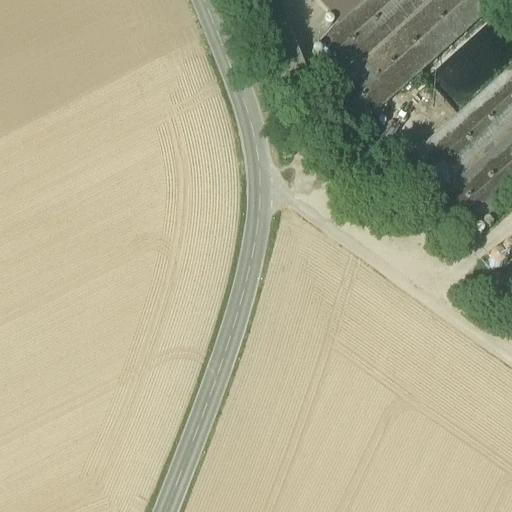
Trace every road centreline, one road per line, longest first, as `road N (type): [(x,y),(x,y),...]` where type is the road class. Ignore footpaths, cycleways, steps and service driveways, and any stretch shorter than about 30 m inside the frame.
road 1 (tertiary): [(166,511),(229,361),(275,192),(210,0)]
road 2 (track): [(511,365),(275,192)]
